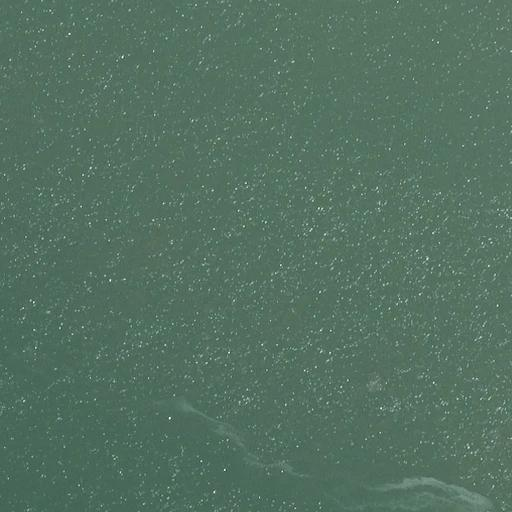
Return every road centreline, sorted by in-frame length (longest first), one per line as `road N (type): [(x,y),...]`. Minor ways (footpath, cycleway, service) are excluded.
road 1 (trunk): [(59,0),(39,511)]
road 2 (trunk): [(130,511),(134,0)]
